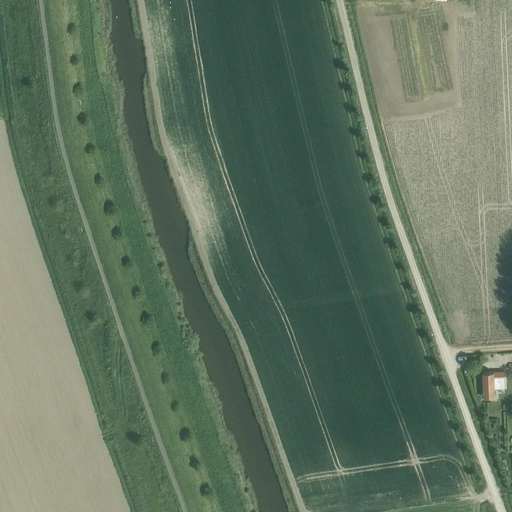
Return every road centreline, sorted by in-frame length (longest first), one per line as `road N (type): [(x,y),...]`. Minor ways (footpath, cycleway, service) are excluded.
road 1 (unclassified): [(501,511),(399,227),(339,0)]
road 2 (unclassified): [(188,511),(70,173),(39,0)]
